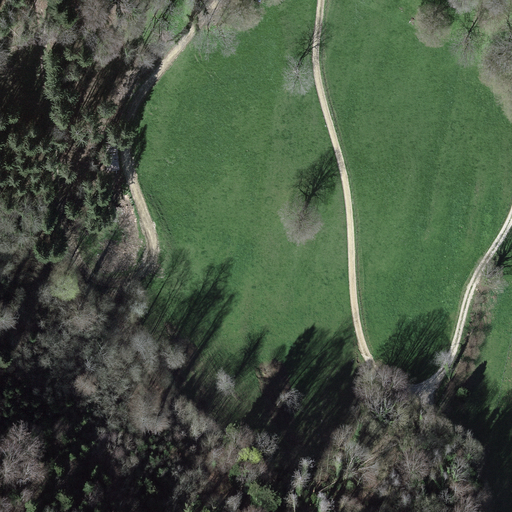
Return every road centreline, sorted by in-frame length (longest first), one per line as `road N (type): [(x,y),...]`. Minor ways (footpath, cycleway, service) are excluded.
road 1 (track): [(39,0),(70,251),(116,291),(134,288),(154,268),(159,239),(129,164),(134,114),(167,53),(222,0)]
road 2 (track): [(318,0),(316,71),(350,214),(363,348),(376,364),(418,389),(434,380),(467,314),(477,270),(511,216)]
